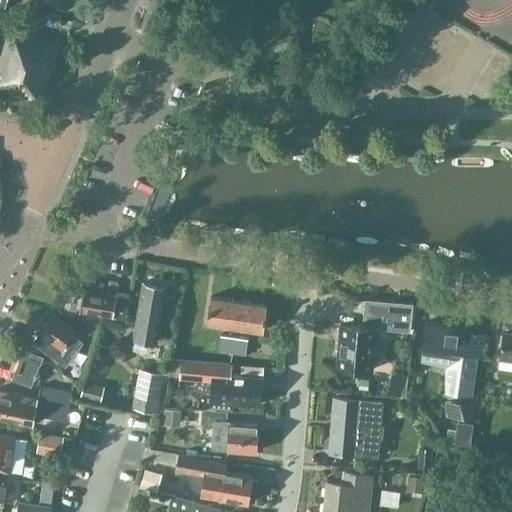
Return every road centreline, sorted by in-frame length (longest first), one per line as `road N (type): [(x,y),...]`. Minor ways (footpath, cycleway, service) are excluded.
road 1 (unclassified): [(117,32),(293,105),(447,112)]
road 2 (residential): [(284,511),(307,267)]
road 3 (residential): [(511,298),(307,267)]
road 4 (residential): [(307,267),(184,249)]
road 5 (tertiary): [(66,145),(117,32)]
